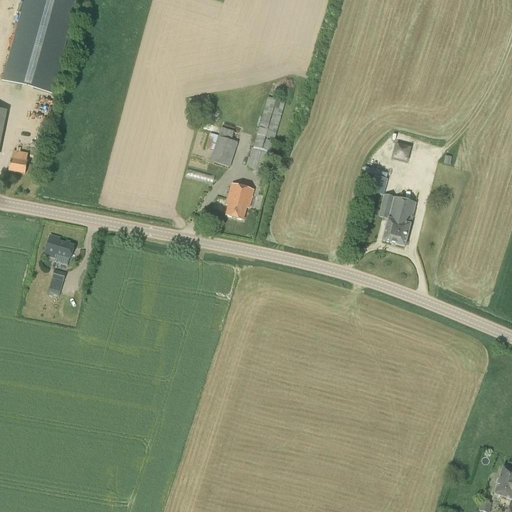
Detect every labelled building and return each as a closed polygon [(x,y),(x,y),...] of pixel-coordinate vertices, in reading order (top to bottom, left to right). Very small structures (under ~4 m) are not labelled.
[(52,95),(77,0),(24,0),(2,82),(52,95)] [(192,116),(211,112),(208,96),(189,100),(192,116)] [(264,174),(285,103),(268,98),(247,169),(264,174)] [(222,127),(219,136),(231,139),(234,131),(222,127)] [(230,168),(238,144),(218,137),(210,162),(230,168)] [(408,161),(412,146),(397,142),(393,157),(408,161)] [(26,163),(27,155),(13,153),(11,161),(10,160),(8,172),(25,175),(27,163),(26,163)] [(382,196),(385,181),(374,178),(370,193),(382,196)] [(248,209),(253,191),(231,185),(225,206),(228,207),(225,216),(243,221),(246,209),(248,209)] [(404,247),(410,225),(415,204),(384,197),(379,217),(388,219),(382,242),(404,247)] [(70,260),(73,246),(58,242),(57,247),(47,245),(45,256),(54,258),(55,256),(70,260)] [(59,297),(66,274),(54,271),(48,293),(59,297)] [(511,511),(511,471),(502,469),(494,495),(511,501),(508,511),(511,511)] [(480,511),(489,511),(491,504),(481,501),(478,511),(480,511)]
